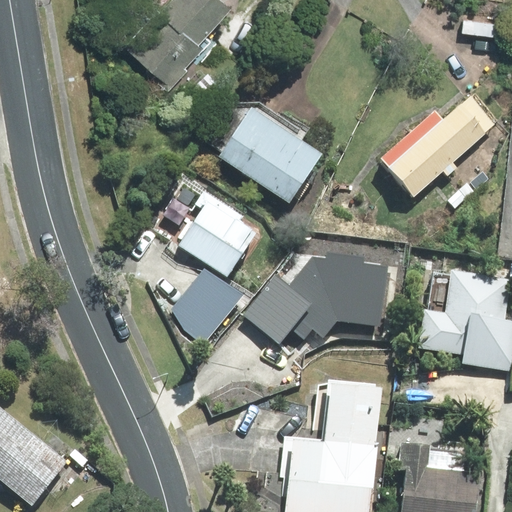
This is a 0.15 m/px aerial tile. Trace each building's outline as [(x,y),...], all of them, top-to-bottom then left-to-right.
[(200,50),(195,46),(224,11),(210,0),(166,0),(156,13),(122,54),(167,92),(187,68),(186,67),(200,50)] [(495,22),(460,21),(459,35),(494,37),(495,22)] [(313,162),(294,149),(303,136),(244,97),(209,150),(216,154),(208,166),(280,213),(313,162)] [(478,102),(470,110),(463,103),(437,127),(428,117),(374,166),(408,204),(438,177),(443,182),(453,174),(448,168),(489,131),(497,123),(478,102)] [(250,240),(231,228),(235,222),(196,197),(187,212),(192,215),(170,251),(222,284),(250,240)] [(444,220),(433,208),(410,229),(421,241),(444,220)] [(504,281),(425,278),(423,309),(415,308),(413,352),(456,353),(456,373),(509,375),(511,326),(503,325),(504,281)] [(316,442),(283,441),(279,511),(365,511),(370,391),(319,389),(316,442)] [(0,489),(28,510),(60,467),(0,422),(0,489)] [(422,460),(398,459),(395,511),(469,511),(470,479),(458,478),(459,461),(422,460)]
